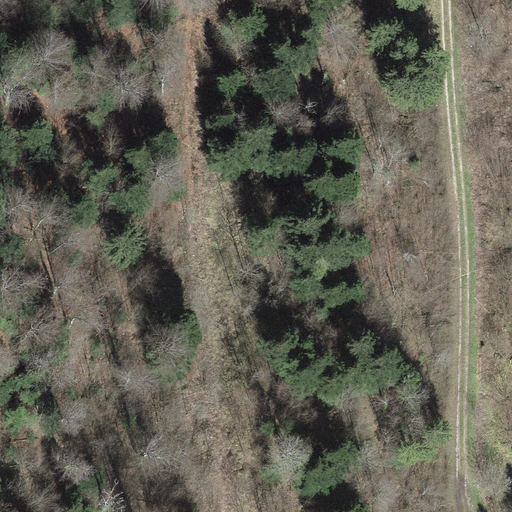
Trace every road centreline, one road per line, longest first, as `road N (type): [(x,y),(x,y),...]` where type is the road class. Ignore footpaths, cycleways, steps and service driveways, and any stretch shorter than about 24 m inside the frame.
road 1 (track): [(199,0),(196,248),(231,511)]
road 2 (track): [(463,511),(466,283),(448,0)]
